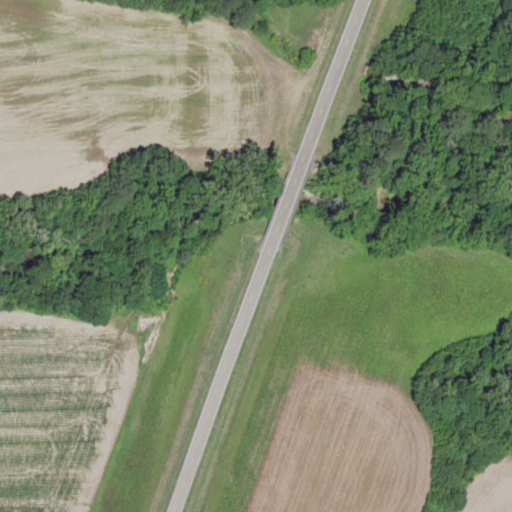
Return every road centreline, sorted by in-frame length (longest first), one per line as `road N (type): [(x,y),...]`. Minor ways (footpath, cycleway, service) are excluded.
road 1 (primary): [(165,511),(255,253)]
road 2 (primary): [(287,166),(351,0)]
